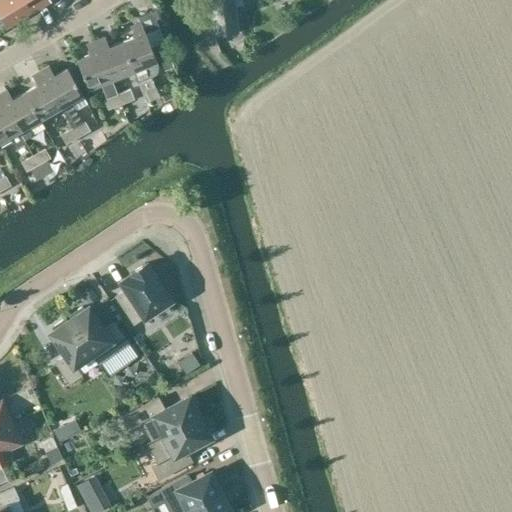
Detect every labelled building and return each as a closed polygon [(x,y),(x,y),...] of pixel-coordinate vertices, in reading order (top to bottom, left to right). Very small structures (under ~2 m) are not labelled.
[(0,0),(0,16),(6,27),(49,2),(48,0),(0,0)] [(242,0),(210,0),(213,35),(236,33),(234,8),(243,7),(242,0)] [(134,36),(122,41),(131,65),(133,70),(132,71),(137,82),(140,92),(153,87),(150,78),(154,75),(156,72),(157,68),(156,65),(155,62),(170,56),(153,12),(138,18),(140,22),(130,26),(134,36)] [(133,70),(122,41),(108,46),(104,36),(96,40),(110,79),(111,79),(132,71),(133,70)] [(120,104),(117,93),(111,79),(110,79),(96,40),(86,44),(90,54),(76,59),(87,88),(100,83),(106,98),(103,99),(107,109),(120,104)] [(48,66),(39,71),(60,106),(72,128),(77,137),(88,131),(83,121),(82,122),(70,101),(81,94),(66,68),(53,75),(48,66)] [(60,106),(39,71),(31,76),(36,85),(24,92),(39,118),(60,106)] [(129,89),(117,93),(121,104),(133,99),(129,89)] [(6,90),(0,93),(0,98),(18,130),(19,130),(25,140),(30,137),(31,133),(27,125),(39,118),(24,92),(12,99),(6,90)] [(18,130),(0,98),(0,140),(9,136),(15,148),(25,143),(25,141),(25,140),(19,130),(18,130)] [(77,137),(72,128),(59,135),(64,145),(77,137)] [(44,149),(32,155),(44,176),(53,170),(47,159),(49,158),(44,149)] [(44,176),(32,155),(19,162),(25,172),(30,169),(36,180),(44,176)] [(4,177),(0,178),(0,190),(9,185),(4,177)] [(126,289),(115,296),(133,323),(169,300),(145,263),(130,273),(131,275),(129,276),(130,278),(125,281),(124,280),(121,281),(126,289)] [(71,318),(69,320),(98,363),(128,343),(114,322),(103,329),(87,307),(84,309),(82,306),(69,315),(71,318)] [(54,330),(50,332),(65,355),(54,362),(69,383),(81,375),(98,363),(69,320),(67,321),(65,318),(52,327),(54,330)] [(129,354),(120,366),(137,380),(146,368),(129,354)] [(142,422),(151,440),(199,416),(198,414),(201,413),(193,398),(190,400),(188,396),(164,409),(158,397),(122,416),(128,429),(142,422)] [(0,463),(6,461),(2,452),(21,444),(11,422),(2,400),(0,400),(0,463)] [(200,418),(199,416),(151,440),(147,443),(157,462),(152,465),(158,478),(192,461),(185,449),(209,436),(207,433),(211,431),(203,417),(200,418)] [(44,440),(31,447),(37,458),(50,452),(44,440)] [(220,492),(210,472),(190,482),(187,475),(161,488),(167,499),(178,493),(186,509),(220,492)] [(53,506),(63,502),(54,478),(44,482),(53,506)] [(13,487),(0,492),(0,506),(19,498),(13,487)] [(228,511),(230,511),(220,492),(186,509),(187,511),(228,511)]
